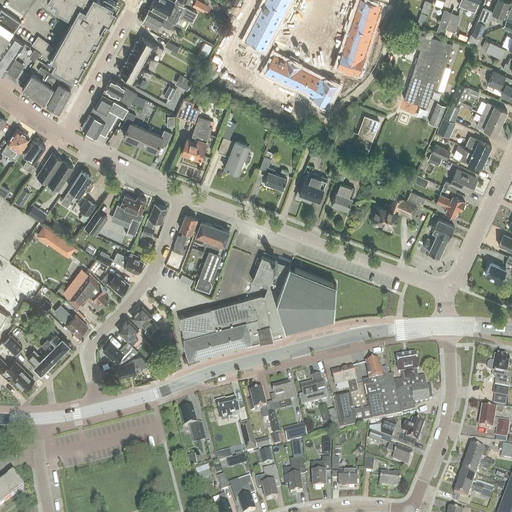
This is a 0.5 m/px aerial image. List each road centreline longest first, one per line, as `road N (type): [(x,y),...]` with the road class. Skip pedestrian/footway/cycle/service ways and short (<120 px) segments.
road 1 (secondary): [(400,328),(219,369),(101,408)]
road 2 (unclassified): [(445,292),(183,194)]
road 3 (residential): [(101,408),(89,351),(136,296),(183,194)]
road 4 (residential): [(411,510),(444,425),(445,326)]
road 5 (residential): [(63,135),(134,0)]
road 6 (residential): [(445,292),(511,159)]
road 7 (unclassified): [(183,194),(63,135)]
